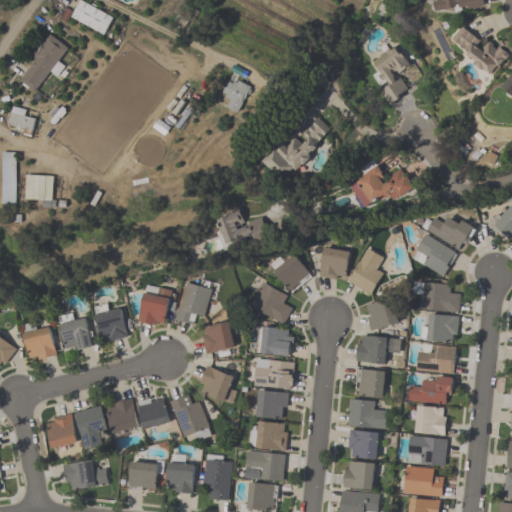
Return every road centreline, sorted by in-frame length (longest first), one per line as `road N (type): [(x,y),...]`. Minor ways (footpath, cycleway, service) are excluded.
road 1 (residential): [(38,511),(17,397),(164,359)]
road 2 (residential): [(467,511),(494,272)]
road 3 (residential): [(309,511),(328,319)]
